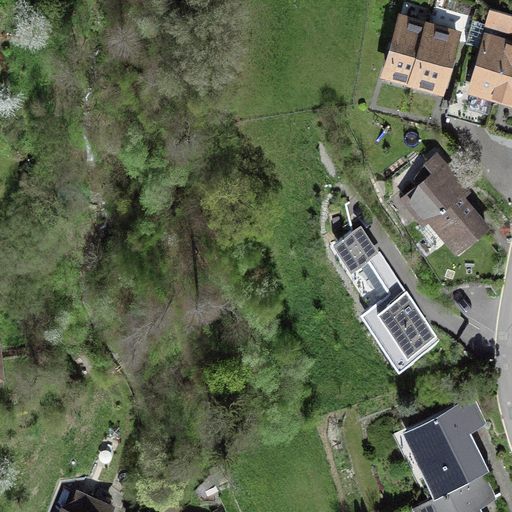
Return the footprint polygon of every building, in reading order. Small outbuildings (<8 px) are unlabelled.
[(511,18),(492,13),(487,30),(511,36),(511,18)] [(386,77),(412,85),(430,26),(404,18),(386,77)] [(463,36),(430,26),(412,85),(445,95),(463,36)] [(511,43),(488,37),(472,96),(511,107),(511,43)] [(406,197),(458,259),(493,231),(466,198),(472,193),(440,155),(426,166),(434,175),(406,197)] [(399,370),(441,342),(406,290),(380,251),(379,251),(361,224),(333,242),(351,269),(367,259),(389,293),(360,311),(399,370)] [(436,501),(484,477),(492,474),(473,435),(489,427),(475,398),(402,434),(436,501)] [(125,445),(113,440),(102,464),(115,469),(125,445)] [(484,477),(436,501),(415,511),(482,511),(498,504),(484,477)] [(58,511),(111,511),(114,505),(76,490),(69,509),(61,506),(58,511)]
